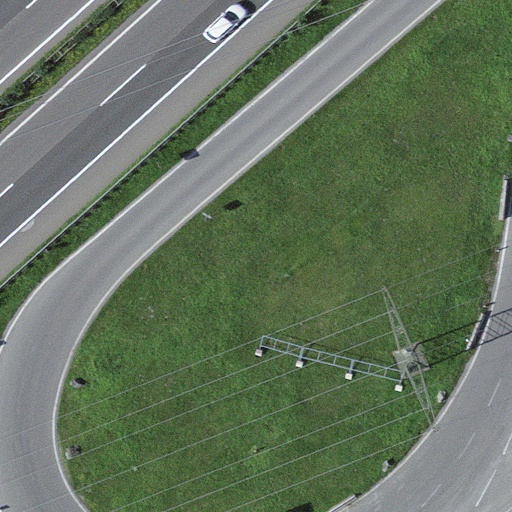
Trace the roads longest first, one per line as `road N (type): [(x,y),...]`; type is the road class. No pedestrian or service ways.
road 1 (unclassified): [(425,0),(78,296),(48,350),(30,416),(35,469),(60,511)]
road 2 (motorway): [(0,199),(219,0)]
